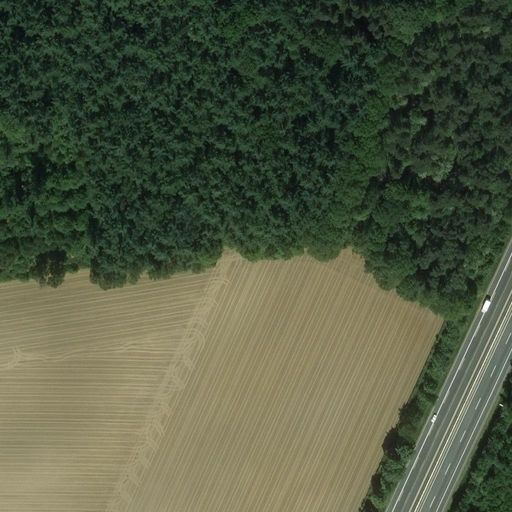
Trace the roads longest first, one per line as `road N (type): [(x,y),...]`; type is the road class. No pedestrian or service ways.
road 1 (motorway): [(511,276),(402,511)]
road 2 (motorway): [(432,511),(511,341)]
